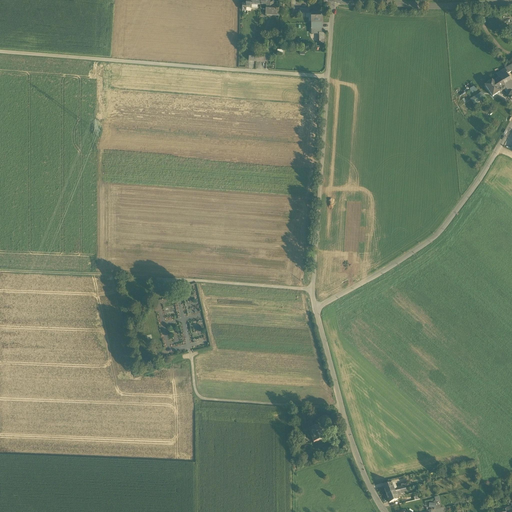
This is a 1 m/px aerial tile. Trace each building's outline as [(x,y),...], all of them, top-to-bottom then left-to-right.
[(251,0),(252,1),(247,0),(246,5),(246,8),(252,9),(252,5),(260,6),(262,6),(262,8),(264,8),(264,7),(266,7),(265,15),(270,15),(270,14),(274,14),(274,15),(275,15),(276,6),(271,6),(272,3),(270,3),(269,0),(251,0)] [(311,22),(311,24),(322,23),(322,14),(311,14),(311,22)] [(322,23),(311,24),(311,35),(319,34),(322,34),(322,23)] [(264,55),(257,55),(250,54),(249,62),(256,62),(263,63),(264,55)] [(511,82),(506,74),(507,73),(505,70),(505,69),(496,74),(498,78),(497,80),(504,90),(506,89),(508,92),(509,91),(511,89),(511,82)] [(485,87),(493,97),(499,93),(504,90),(497,80),(492,82),(485,87)] [(470,99),(471,101),(473,99),(482,93),(485,97),(476,103),(473,105),(474,106),(486,98),(482,92),(470,99)] [(473,99),(476,103),(485,97),(482,93),(473,99)] [(173,301),(164,302),(165,313),(174,311),(173,301)] [(307,423),(303,413),(297,415),(301,425),(307,423)] [(309,430),(315,428),(313,421),(307,423),(309,430)] [(309,430),(314,443),(325,439),(320,426),(315,428),(309,430)] [(386,495),(395,492),(394,490),(392,484),(391,484),(383,487),(384,488),(386,495)] [(398,500),(397,498),(395,492),(386,495),(389,503),(398,500)]
